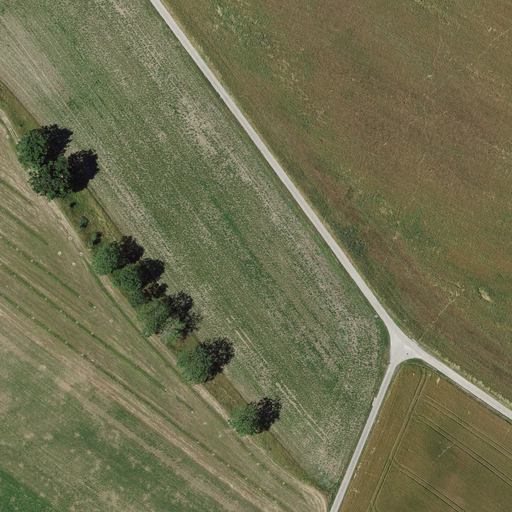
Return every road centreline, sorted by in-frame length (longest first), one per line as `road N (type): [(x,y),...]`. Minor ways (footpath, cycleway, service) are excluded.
road 1 (unclassified): [(154,0),(405,344),(511,416)]
road 2 (track): [(405,344),(333,511)]
